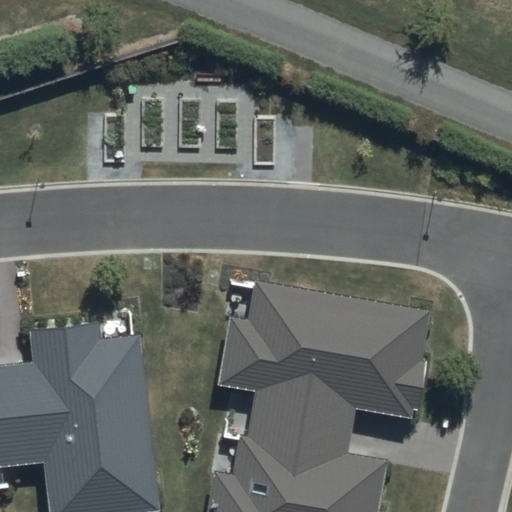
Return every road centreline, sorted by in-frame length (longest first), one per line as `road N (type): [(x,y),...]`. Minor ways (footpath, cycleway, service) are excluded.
road 1 (residential): [(511,260),(290,235),(0,241)]
road 2 (residential): [(479,511),(511,285)]
